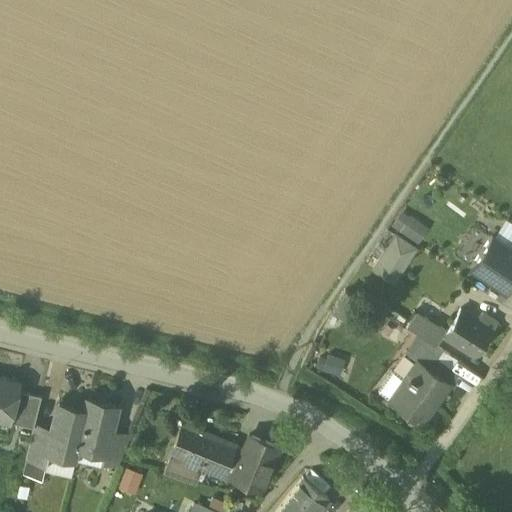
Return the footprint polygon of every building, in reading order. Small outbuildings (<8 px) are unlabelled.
[(390,224),(419,241),(429,224),(400,208),(390,224)] [(416,248),(396,235),(373,269),(393,282),(416,248)] [(511,251),(492,238),(472,267),(505,290),(511,280),(511,251)] [(357,299),(346,291),(332,310),(343,318),(357,299)] [(476,320),(459,310),(443,337),(474,356),(495,322),(480,313),(476,320)] [(445,330),(415,311),(406,326),(422,337),(436,345),(445,330)] [(436,345),(422,337),(409,355),(417,361),(418,360),(449,382),(456,371),(437,358),(442,349),(436,345)] [(449,382),(418,360),(417,361),(405,378),(394,370),(393,370),(394,370),(391,370),(378,389),(378,391),(378,392),(379,392),(386,397),(407,411),(421,422),(449,382)] [(19,381),(0,376),(0,419),(9,422),(16,390),(19,381)] [(41,396),(16,390),(9,422),(33,428),(34,425),(41,396)] [(116,405),(88,399),(86,410),(76,448),(77,449),(103,455),(109,430),(116,405)] [(86,410),(59,404),(53,430),(47,454),(48,454),(74,460),(77,449),(76,448),(86,410)] [(235,444),(183,423),(164,471),(195,482),(201,467),(222,476),(224,470),(234,445),(235,444)] [(53,430),(34,425),(33,428),(25,460),(46,465),(48,454),(47,454),(53,430)] [(131,435),(109,430),(103,455),(101,461),(118,465),(131,435)] [(279,447),(249,435),(243,449),(234,445),(224,470),(233,474),(232,478),(258,488),(263,475),(268,473),(279,447)] [(135,492),(142,471),(126,465),(119,486),(135,492)] [(303,478),(283,503),(294,511),(312,511),(326,496),(303,478)] [(228,511),(231,505),(213,497),(208,508),(218,511),(228,511)] [(294,511),(283,503),(276,511),(294,511)]
